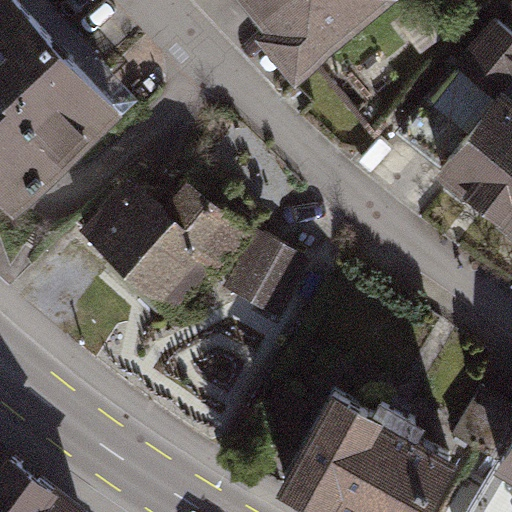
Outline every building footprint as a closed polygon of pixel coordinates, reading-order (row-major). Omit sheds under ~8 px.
[(22,0),(0,0),(0,198),(14,213),(125,112),(22,0)] [(252,0),(272,25),(264,32),(305,76),(395,0),(252,0)] [(511,28),(495,15),(454,59),(500,97),(440,171),(511,229),(511,28)] [(136,169),(80,222),(171,313),(218,270),(283,313),(319,259),(261,226),(191,170),(165,192),(136,169)] [(428,511),(460,457),(344,390),(293,478),(352,511),(428,511)] [(511,511),(511,435),(466,511),(511,511)] [(0,511),(85,511),(87,510),(0,442),(0,511)]
